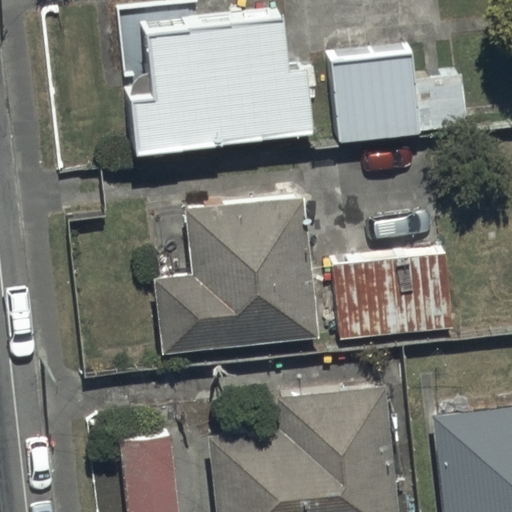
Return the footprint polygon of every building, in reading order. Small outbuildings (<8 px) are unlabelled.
[(283,59),(277,2),(141,15),(147,78),(125,80),(130,134),(307,118),(301,58),(283,59)] [(405,39),(325,48),(334,128),(463,114),(457,62),(408,68),(405,39)] [(310,324),(296,182),(181,193),(188,259),(150,263),(157,339),(310,324)] [(442,238),(329,250),(338,329),(450,317),(442,238)] [(394,511),(380,372),(273,383),(276,414),(204,422),(212,511),(394,511)] [(511,511),(511,397),(429,405),(439,511),(511,511)] [(165,421),(114,427),(124,510),(175,504),(165,421)]
